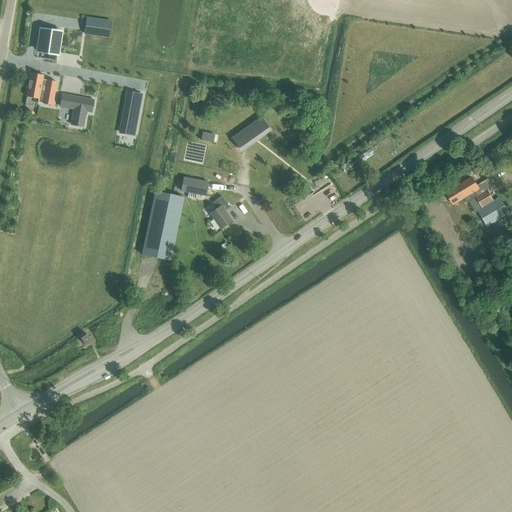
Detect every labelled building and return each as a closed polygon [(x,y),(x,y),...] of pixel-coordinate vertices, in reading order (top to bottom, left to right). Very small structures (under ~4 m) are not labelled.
[(89,18),(87,34),(111,38),(113,22),(89,18)] [(60,33),(42,30),(40,30),(37,52),(57,54),(58,47),(60,33)] [(27,88),(26,96),(38,99),(38,102),(52,105),(56,83),(42,80),(43,76),(30,74),(29,81),(27,80),(25,88),(27,88)] [(129,93),(122,134),(136,137),(143,95),(129,93)] [(64,96),(62,108),(78,111),(75,126),(87,129),(90,113),(92,113),(95,102),(68,97),(67,96),(64,96)] [(283,100),(282,106),(291,108),(292,102),(283,100)] [(261,117),(231,138),(238,148),(262,131),(265,135),(270,131),(261,117)] [(202,133),(200,140),(213,143),(214,135),(202,133)] [(240,163),(237,184),(252,186),(255,165),(240,163)] [(183,178),(180,191),(206,196),(209,183),(183,178)] [(459,186),(447,193),(453,204),(464,197),(467,203),(470,202),(477,213),(478,212),(484,209),(483,207),(493,201),(487,191),(481,194),(472,178),(459,186)] [(295,204),(305,221),(343,200),(333,183),(295,204)] [(170,261),(183,198),(154,191),(141,255),(170,261)] [(221,197),(212,203),(216,209),(209,214),(220,229),(231,221),(224,211),(229,208),(221,197)] [(484,209),(478,212),(487,226),(509,213),(500,197),(493,201),(483,207),(484,209)] [(80,338),(85,345),(91,341),(86,334),(80,338)]
